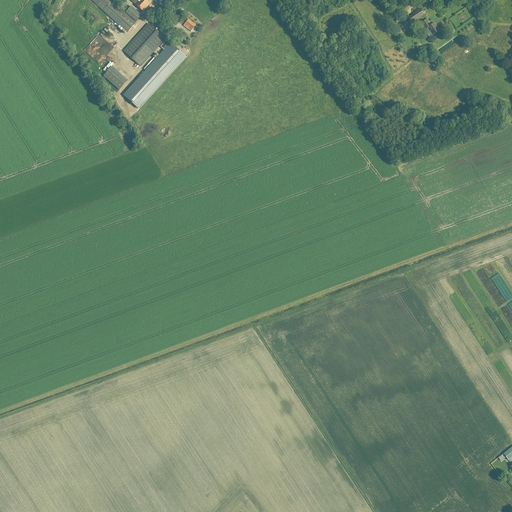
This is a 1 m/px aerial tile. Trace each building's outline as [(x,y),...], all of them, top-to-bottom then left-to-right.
[(91,0),(127,33),(136,23),(112,2),(113,1),(112,0),(91,0)] [(150,3),(152,0),(130,0),(143,12),(151,4),(150,3)] [(126,13),(136,22),(141,16),(131,7),(126,13)] [(406,18),(410,24),(425,15),(421,8),(406,18)] [(176,14),(170,21),(175,25),(181,18),(176,14)] [(191,32),(196,25),(188,19),(183,26),(191,32)] [(432,35),(439,31),(434,23),(430,26),(429,23),(430,23),(429,22),(428,22),(427,19),(421,23),(425,29),(427,28),(432,35)] [(410,26),(406,21),(400,25),(403,31),(410,26)] [(141,66),(165,39),(149,24),(124,51),(141,66)] [(160,47),(164,50),(123,95),(139,109),(186,58),(186,57),(181,52),(171,43),(170,43),(167,40),(160,47)] [(113,67),(104,77),(120,91),(128,81),(113,67)]
